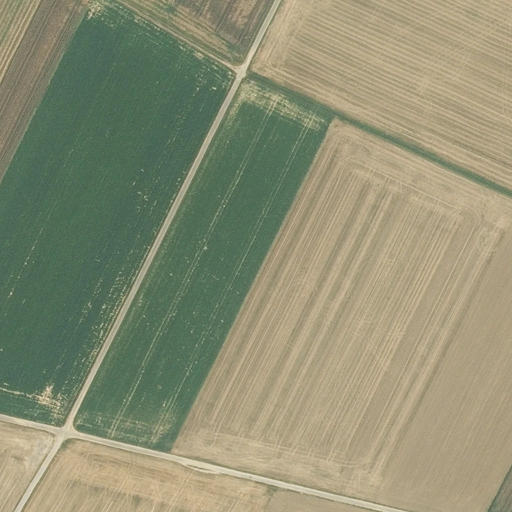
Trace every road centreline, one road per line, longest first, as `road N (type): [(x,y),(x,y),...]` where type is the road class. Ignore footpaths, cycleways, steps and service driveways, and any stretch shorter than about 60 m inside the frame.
road 1 (track): [(26,511),(284,0)]
road 2 (track): [(0,418),(386,511)]
road 3 (track): [(248,76),(511,194)]
